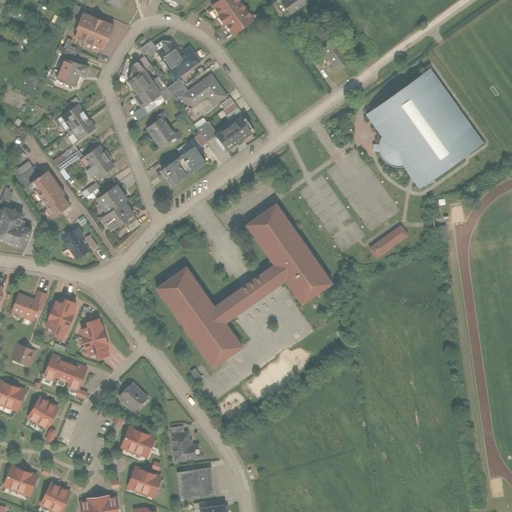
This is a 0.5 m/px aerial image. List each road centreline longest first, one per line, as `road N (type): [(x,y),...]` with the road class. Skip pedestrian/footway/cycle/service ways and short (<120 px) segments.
road 1 (residential): [(279,140),(204,37),(174,22),(138,28),(105,84),(161,224)]
road 2 (residential): [(100,287),(234,462),(247,511)]
road 3 (residential): [(161,224),(279,140)]
road 4 (track): [(370,74),(467,0)]
